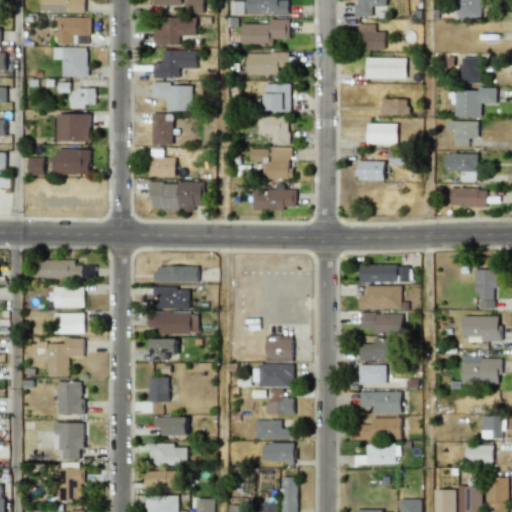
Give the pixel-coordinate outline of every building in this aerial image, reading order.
[(40,0),(41,12),(84,13),(84,0),(40,0)] [(204,13),(203,0),(185,0),(186,14),(204,13)] [(289,0),(283,0),(246,0),(247,14),(288,16),(289,0)] [(386,0),(355,0),(356,17),(372,16),(372,7),(386,7),(386,0)] [(89,44),(90,18),(57,17),(57,31),(53,31),(52,43),(89,44)] [(196,17),(164,17),(163,29),(154,29),(154,45),(179,45),(179,35),(196,35),(196,17)] [(242,24),(242,44),(273,44),(273,39),(289,39),(289,19),(270,19),(270,23),(242,24)] [(385,49),(385,31),(376,31),(376,23),(358,23),(358,49),(385,49)] [(53,59),(62,59),(62,77),(88,77),(87,47),(53,47),(53,59)] [(196,50),(163,50),(163,62),(154,62),(153,77),(179,77),(179,68),(196,68),(196,50)] [(289,53),(247,52),(246,74),(279,75),(279,66),(288,67),(289,53)] [(406,79),(406,58),(366,57),(365,78),(406,79)] [(461,82),(481,83),(482,58),(462,57),(461,82)] [(192,84),(152,83),(152,98),(167,98),(166,110),(192,110),(192,84)] [(290,111),(290,83),(264,84),(265,112),(290,111)] [(71,106),(95,106),(95,88),(71,88),(71,106)] [(455,89),(455,116),(481,117),(481,104),(496,104),(496,89),(455,89)] [(382,114),(408,114),(408,99),(382,99),(382,114)] [(57,141),(91,141),(90,113),(57,114),(57,141)] [(172,145),(173,113),(153,113),(152,144),(172,145)] [(259,134),(272,133),(272,144),(289,144),(289,116),(258,116),(259,134)] [(478,121),(447,120),(447,130),(454,130),(454,146),(468,146),(469,138),(478,139),(478,121)] [(397,123),(367,123),(367,144),(397,144),(397,123)] [(250,148),(250,160),(261,160),(261,178),(292,178),(291,148),(250,148)] [(55,174),(90,174),(90,149),(55,149),(55,174)] [(175,158),(163,158),(163,149),(151,149),(151,176),(175,176),(175,158)] [(460,181),(477,181),(477,154),(445,153),(445,171),(460,171),(460,181)] [(44,157),(28,158),(28,175),(44,175),(44,157)] [(385,161),(359,161),(359,180),(385,180),(385,161)] [(11,177),(0,177),(0,187),(10,188),(11,177)] [(204,183),(151,182),(151,210),(195,211),(195,206),(204,206),(204,183)] [(486,206),(486,188),(450,188),(450,206),(486,206)] [(254,189),(254,210),(285,210),(285,207),(296,207),(296,189),(254,189)] [(36,278),(83,279),(83,265),(75,265),(75,260),(37,259),(36,278)] [(360,282),(409,282),(409,265),(360,264),(360,282)] [(199,281),(198,265),(156,266),(156,282),(199,281)] [(496,308),(496,270),(475,269),(475,292),(480,292),(479,308),(496,308)] [(360,309),(401,308),(401,285),(364,286),(365,294),(360,294),(360,309)] [(52,307),(84,307),(84,286),(52,286),(52,307)] [(157,308),(189,308),(190,288),(153,287),(153,297),(157,297),(157,308)] [(198,333),(197,312),(148,313),(148,328),(159,327),(159,334),(198,333)] [(85,313),(54,313),(54,333),(84,333),(85,313)] [(402,313),(361,313),(361,328),(374,328),(374,334),(402,334),(402,313)] [(501,316),(461,317),(462,340),(501,339),(501,316)] [(293,335),(266,335),(266,357),(292,358),(293,335)] [(48,375),(69,375),(69,357),(84,357),(83,338),(64,338),(64,342),(38,343),(38,354),(48,354),(48,375)] [(151,360),(168,360),(168,355),(177,355),(177,339),(152,338),(151,360)] [(359,344),(360,360),(396,359),(396,338),(373,338),(373,344),(359,344)] [(500,357),(462,357),(462,383),(501,383),(500,357)] [(294,365),(253,364),(253,385),(293,386),(294,365)] [(359,384),(387,383),(387,365),(359,365),(359,384)] [(169,401),(168,377),(148,377),(149,401),(169,401)] [(57,414),(83,413),(83,381),(57,382),(57,414)] [(267,413),(293,414),(294,397),(283,397),(283,390),(267,389),(267,413)] [(401,391),(360,392),(360,407),(370,407),(370,413),(401,413),(401,391)] [(503,416),(482,415),(481,438),(502,438),(503,416)] [(188,436),(188,417),(154,416),(154,428),(161,428),(160,435),(188,436)] [(371,424),(360,424),(360,438),(401,439),(401,418),(371,417),(371,424)] [(256,439),(294,438),(294,428),(281,428),(281,419),(255,420),(256,439)] [(84,423),(54,422),(54,449),(63,449),(63,459),(79,459),(79,449),(83,449),(84,423)] [(187,447),(175,447),(175,443),(149,443),(149,465),(187,466),(187,447)] [(263,443),(262,461),(294,461),(295,443),(263,443)] [(366,445),(366,457),(357,457),(357,463),(366,463),(366,465),(399,464),(398,444),(366,445)] [(466,463),(493,463),(493,445),(466,445),(466,463)] [(84,468),(58,467),(57,500),(83,501),(84,468)] [(146,471),(146,490),(177,489),(177,470),(146,471)] [(297,511),(297,477),(281,477),(281,511),(297,511)] [(507,511),(509,478),(487,477),(487,502),(491,502),(490,511),(507,511)] [(458,511),(482,511),(483,486),(459,485),(458,511)] [(434,490),(434,511),(456,511),(456,490),(434,490)] [(178,511),(178,495),(146,496),(146,511),(178,511)] [(214,511),(215,498),(195,498),(195,511),(214,511)] [(421,511),(421,499),(400,499),(400,511),(421,511)] [(277,511),(277,502),(261,503),(261,511),(277,511)] [(229,504),(228,511),(245,511),(245,503),(229,504)]
